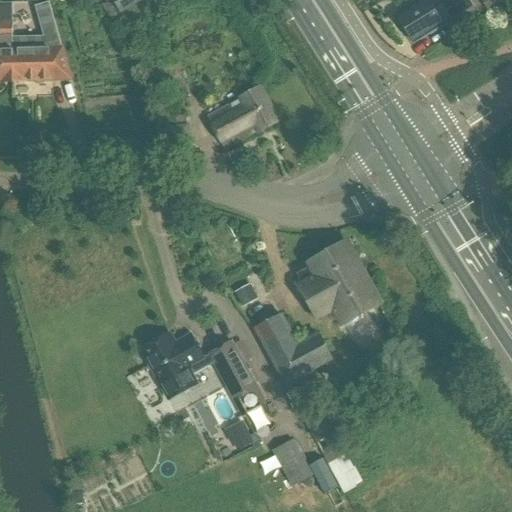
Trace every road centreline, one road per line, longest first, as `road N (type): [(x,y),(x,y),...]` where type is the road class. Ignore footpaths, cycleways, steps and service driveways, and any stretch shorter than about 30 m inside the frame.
road 1 (unclassified): [(0,180),(186,183),(263,200)]
road 2 (primary): [(511,322),(417,172)]
road 3 (primary): [(400,147),(302,0)]
road 4 (residential): [(263,200),(330,215),(417,172)]
road 5 (residential): [(400,147),(332,185),(263,200)]
road 6 (tertiary): [(511,75),(400,147)]
